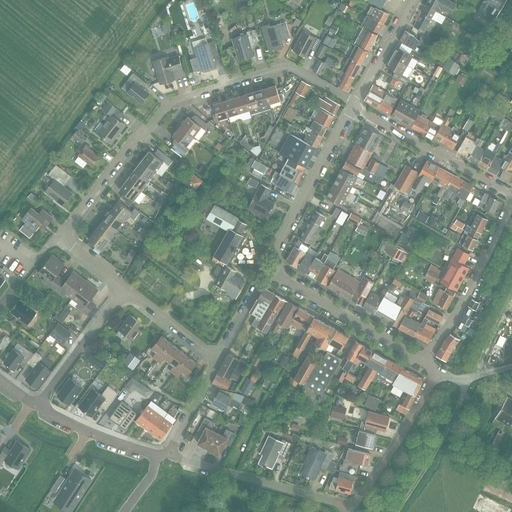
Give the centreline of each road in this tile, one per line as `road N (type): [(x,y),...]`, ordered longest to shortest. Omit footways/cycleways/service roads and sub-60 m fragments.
road 1 (residential): [(64,235),(168,102),(287,66),(353,105)]
road 2 (residential): [(273,272),(277,247),(353,105)]
road 3 (residential): [(172,451),(347,509)]
road 4 (residential): [(424,361),(467,295),(511,200)]
road 5 (residential): [(511,196),(353,105)]
road 6 (residential): [(424,361),(273,272)]
road 7 (unclassified): [(347,509),(436,369)]
road 8 (unclassified): [(468,378),(396,511)]
road 9 (residential): [(35,401),(125,289)]
road 10 (residential): [(35,401),(98,437),(163,455)]
